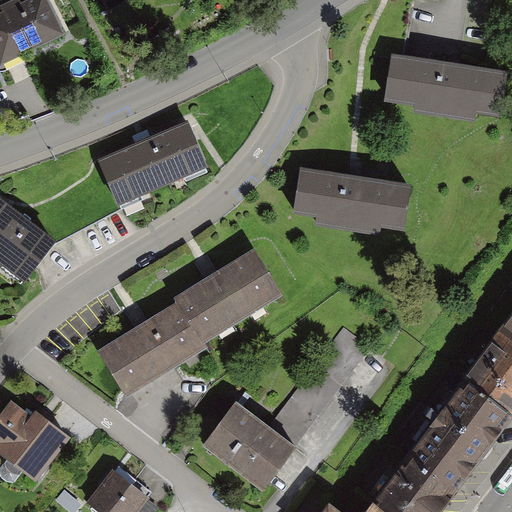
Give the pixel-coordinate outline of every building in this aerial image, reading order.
[(51,0),(24,0),(0,11),(0,65),(1,69),(69,38),(51,0)] [(127,0),(104,0),(111,10),(128,1),(127,0)] [(510,70),(397,54),(390,102),(503,118),(510,70)] [(188,120),(102,158),(122,204),(209,167),(188,120)] [(413,181),(304,169),(299,217),(408,229),(413,181)] [(1,194),(0,194),(0,259),(29,280),(60,238),(1,194)] [(180,300),(99,348),(127,396),(209,348),(205,340),(283,294),(257,249),(177,296),(180,300)] [(350,511),(334,500),(324,511),(440,511),(511,418),(511,320),(365,511),(350,511)] [(301,444),(237,398),(205,443),(268,489),(301,444)] [(0,450),(39,481),(76,433),(39,406),(31,417),(13,403),(0,420),(0,450)] [(118,465),(87,503),(98,511),(138,511),(153,493),(118,465)]
